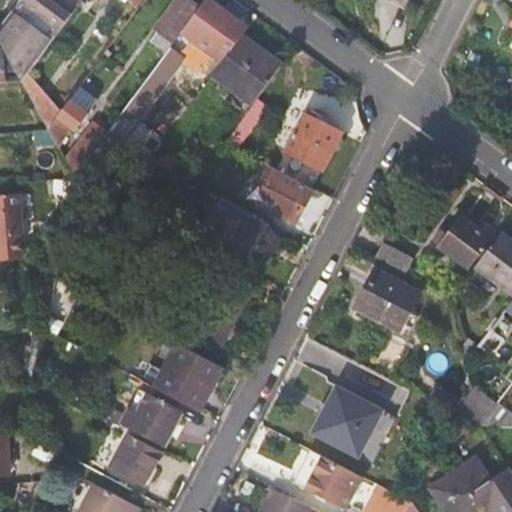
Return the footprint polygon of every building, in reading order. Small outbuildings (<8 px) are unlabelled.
[(18,0),(0,25),(0,40),(22,80),(26,74),(72,12),(58,0),(18,0)] [(249,26),(213,0),(205,0),(200,7),(176,41),(126,108),(140,118),(183,61),(198,73),(211,56),(221,64),(242,36),(249,26)] [(180,0),(160,28),(176,41),(200,7),(190,0),(180,0)] [(282,66),(242,36),(221,64),(213,74),(254,104),(282,66)] [(0,83),(23,82),(22,80),(0,40),(0,83)] [(61,110),(26,74),(22,80),(23,82),(49,128),(61,110)] [(99,100),(80,86),(61,110),(49,128),(54,136),(58,145),(70,129),(76,133),(99,100)] [(226,142),(237,148),(268,107),(258,99),(226,142)] [(305,113),(286,150),(324,170),(343,132),(305,113)] [(93,122),(66,158),(76,176),(97,147),(108,133),(93,122)] [(37,137),(54,136),(49,128),(36,129),(37,137)] [(107,154),(97,147),(76,176),(95,172),(107,154)] [(296,224),(315,188),(270,165),(265,175),(271,178),(263,193),(278,202),(273,212),(296,224)] [(83,231),(94,187),(75,178),(66,225),(83,231)] [(20,193),(0,195),(0,260),(23,258),(21,235),(23,235),(20,193)] [(221,195),(196,241),(231,259),(241,264),(264,218),(221,195)] [(463,216),(440,246),(469,268),(494,233),(486,227),(483,231),(463,216)] [(476,267),(511,294),(511,239),(503,232),(476,267)] [(123,239),(115,255),(130,263),(137,247),(123,239)] [(385,243),(376,259),(406,275),(415,259),(385,243)] [(246,286),(254,271),(241,264),(231,259),(223,275),(246,286)] [(419,295),(377,273),(359,307),(410,333),(421,312),(412,307),(419,295)] [(246,286),(223,275),(222,274),(191,334),(220,350),(252,289),(246,286)] [(35,321),(46,325),(47,320),(49,309),(39,306),(35,321)] [(63,316),(50,308),(49,309),(47,320),(57,326),(63,316)] [(511,311),(508,308),(503,316),(511,323),(511,311)] [(511,323),(503,316),(479,347),(500,363),(503,358),(511,364),(511,323)] [(27,332),(18,384),(35,382),(45,330),(27,332)] [(470,340),(463,348),(466,364),(469,360),(475,352),(479,347),(470,340)] [(151,365),(143,381),(200,411),(224,366),(178,343),(163,371),(151,365)] [(479,355),(475,352),(469,360),(474,364),(479,355)] [(313,433),(359,457),(383,411),(336,387),(313,433)] [(459,400),(435,387),(429,399),(439,404),(451,411),(459,400)] [(462,411),(482,426),(498,405),(477,389),(462,411)] [(427,428),(439,404),(429,399),(412,391),(407,401),(421,409),(415,422),(427,428)] [(130,410),(123,423),(165,445),(183,412),(148,394),(138,414),(130,410)] [(511,415),(498,405),(482,426),(511,427),(511,415)] [(162,451),(129,433),(110,468),(143,486),(162,451)] [(0,446),(0,475),(13,475),(9,445),(0,446)] [(511,511),(511,470),(496,447),(432,489),(446,511),(485,511),(489,510),(490,511),(511,511)] [(349,504),(363,478),(312,451),(298,477),(349,504)] [(81,484),(68,507),(77,511),(89,489),(81,484)] [(129,511),(134,505),(94,485),(79,511),(129,511)] [(405,511),(413,504),(392,493),(387,490),(380,486),(366,511),(405,511)] [(309,511),(312,507),(273,487),(260,511),(309,511)]
